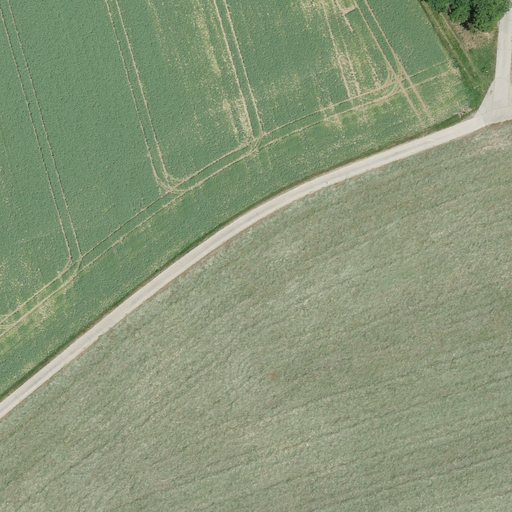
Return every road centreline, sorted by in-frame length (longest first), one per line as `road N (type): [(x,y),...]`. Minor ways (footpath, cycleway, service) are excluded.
road 1 (track): [(0,410),(219,237),(310,184),(511,114)]
road 2 (track): [(428,0),(504,116),(507,0)]
